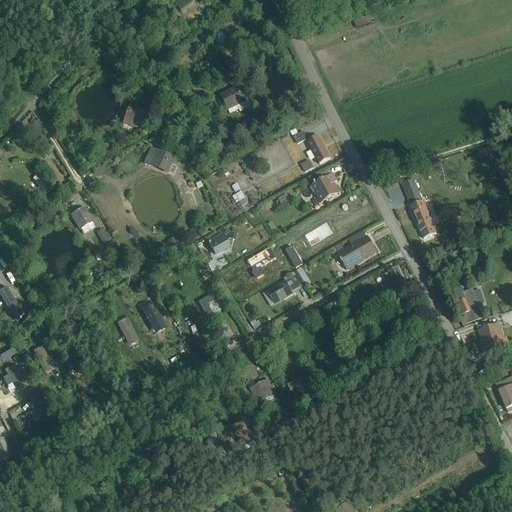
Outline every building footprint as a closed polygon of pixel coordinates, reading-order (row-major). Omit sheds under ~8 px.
[(172,0),(182,14),(194,5),(190,0),(172,0)] [(373,15),(338,26),(340,34),(356,28),(357,30),(373,25),(372,22),(375,21),(373,15)] [(139,25),(133,30),(138,36),(143,31),(139,25)] [(230,115),(239,111),(240,113),(250,108),(241,87),(221,97),(228,112),(228,111),(230,115)] [(123,125),(139,130),(145,111),(129,106),(123,125)] [(274,126),(279,133),(291,125),(286,117),(274,126)] [(296,130),(290,133),(297,146),(308,140),(304,133),(299,136),(296,130)] [(167,140),(162,134),(155,141),(161,146),(167,140)] [(318,138),(307,144),(319,166),(331,160),(318,138)] [(162,147),(150,141),(148,145),(160,151),(162,147)] [(90,158),(103,152),(101,147),(88,153),(90,158)] [(168,175),(168,173),(173,175),(177,168),(172,165),(175,159),(157,151),(150,148),(143,164),(149,167),(168,175)] [(311,152),(307,155),(311,162),(315,160),(311,152)] [(310,162),(301,166),(305,174),(314,170),(310,162)] [(329,171),(320,176),(323,181),(332,176),(329,171)] [(178,173),(175,180),(182,183),(185,177),(178,173)] [(38,175),(33,179),(45,195),(51,191),(38,175)] [(310,189),(314,196),(314,195),(321,205),(341,194),(339,189),(335,191),(332,185),(337,182),(333,175),(332,176),(323,181),(310,189)] [(237,184),(232,187),(235,193),(241,191),(237,184)] [(416,196),(424,191),(421,186),(413,191),(416,196)] [(241,193),(236,196),(233,198),(236,204),(239,203),(242,208),(248,205),(245,199),(241,193)] [(34,195),(25,201),(29,208),(39,202),(34,195)] [(286,196),(278,200),(282,206),(290,202),(286,196)] [(424,202),(410,208),(424,240),(437,235),(424,202)] [(273,203),(264,208),(267,214),(276,209),(273,203)] [(84,235),(95,229),(92,224),(92,223),(84,209),(71,216),(80,231),(81,230),(84,235)] [(452,225),(461,222),(459,216),(450,220),(452,225)] [(319,228),(303,237),(311,252),(327,243),(319,228)] [(109,240),(103,229),(96,234),(102,244),(109,240)] [(349,242),(352,248),(367,239),(364,233),(349,242)] [(222,234),(208,242),(216,257),(231,249),(222,234)] [(167,243),(166,244),(169,249),(180,243),(177,236),(167,242),(167,243)] [(368,238),(367,239),(352,248),(344,252),(339,255),(338,256),(347,272),(377,254),(368,238)] [(340,245),(324,255),(326,260),(338,253),(339,255),(344,252),(340,245)] [(117,264),(123,274),(127,272),(121,261),(117,264)] [(279,261),(273,264),(276,269),(282,266),(279,261)] [(303,267),(297,271),(306,287),(312,284),(304,272),(305,271),(303,267)] [(198,273),(203,281),(209,277),(203,269),(198,273)] [(398,269),(382,276),(387,288),(393,285),(397,295),(402,293),(400,288),(405,285),(398,269)] [(294,274),(284,279),(285,282),(295,276),(294,274)] [(303,286),(296,275),(295,276),(285,282),(264,294),(270,304),(272,304),(284,296),(286,299),(292,296),(291,293),(303,286)] [(7,288),(0,291),(0,295),(11,315),(13,316),(12,317),(14,320),(23,315),(7,288)] [(462,288),(453,292),(458,303),(459,303),(465,300),(463,294),(464,294),(462,288)] [(482,319),(478,307),(484,304),(479,291),(474,293),(473,290),(464,294),(463,294),(465,300),(459,303),(466,320),(461,322),(463,326),(482,319)] [(264,294),(263,295),(271,308),(286,299),(284,296),(272,304),(270,304),(264,294)] [(214,302),(210,295),(198,303),(207,318),(212,314),(207,306),(214,302)] [(328,311),(338,304),(335,298),(324,304),(328,311)] [(153,305),(142,311),(156,335),(167,329),(153,305)] [(32,316),(19,327),(24,333),(37,322),(32,316)] [(255,317),(249,321),(253,329),(260,326),(255,317)] [(129,319),(117,324),(127,347),(139,342),(129,319)] [(485,355),(509,347),(502,325),(478,333),(485,355)] [(183,341),(178,345),(182,351),(188,347),(183,341)] [(58,353),(63,351),(66,349),(62,343),(59,345),(55,348),(58,353)] [(56,369),(44,346),(33,352),(45,375),(47,374),(48,376),(56,371),(55,369),(56,369)] [(348,369),(341,355),(325,364),(332,377),(348,369)] [(258,378),(253,366),(242,371),(234,375),(239,386),(247,383),(258,378)] [(8,376),(3,379),(8,387),(12,384),(16,390),(22,386),(21,385),(28,381),(21,369),(14,373),(11,367),(5,371),(8,376)] [(312,396),(317,393),(308,376),(287,386),(293,398),(309,391),(312,396)] [(286,387),(281,378),(277,381),(281,389),(286,387)] [(511,380),(497,387),(499,393),(511,387),(511,380)] [(274,393),(276,392),(274,387),(272,388),(269,381),(250,389),(258,405),(264,402),(267,408),(279,402),(274,393)] [(511,387),(499,393),(508,414),(511,412),(511,387)] [(32,389),(21,395),(24,401),(35,395),(32,389)] [(34,399),(25,404),(28,410),(37,405),(34,399)] [(20,406),(12,411),(15,415),(22,411),(20,406)] [(41,407),(29,414),(34,425),(47,418),(41,407)] [(233,431),(229,433),(233,440),(237,438),(242,447),(255,440),(244,422),(232,429),(233,431)] [(222,444),(218,445),(217,441),(216,441),(215,435),(207,436),(208,442),(206,442),(209,459),(219,457),(218,449),(223,448),(222,444)] [(0,460),(12,454),(4,439),(2,440),(0,440),(0,460)] [(240,469),(226,476),(229,481),(243,475),(240,469)] [(357,511),(349,502),(344,496),(332,506),(336,511),(357,511)]
